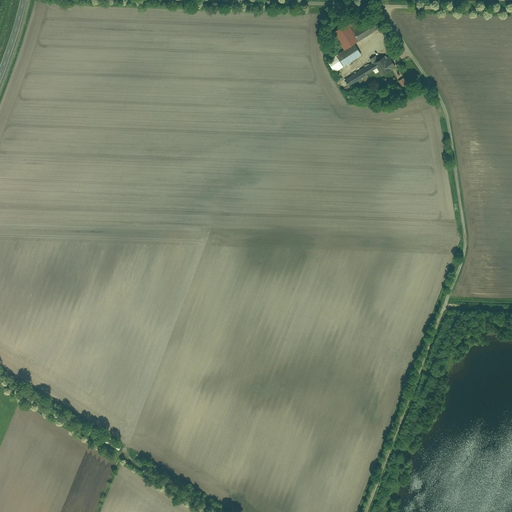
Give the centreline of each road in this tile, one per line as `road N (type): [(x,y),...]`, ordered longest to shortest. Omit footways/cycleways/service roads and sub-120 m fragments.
road 1 (unclassified): [(443,306),(464,250),(448,128),(384,6)]
road 2 (unclassified): [(365,511),(443,306)]
road 3 (unclassified): [(384,6),(194,0)]
road 4 (unclassified): [(511,10),(384,6)]
